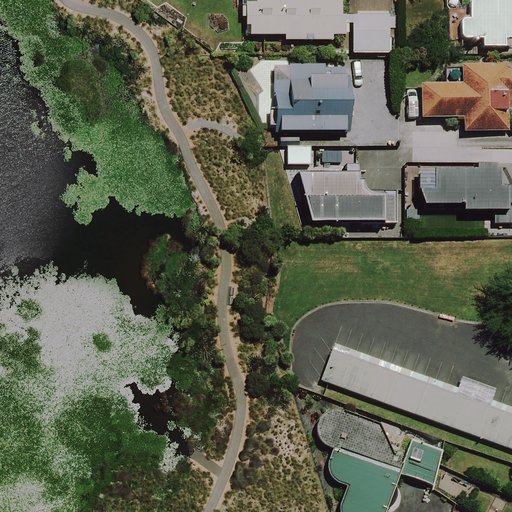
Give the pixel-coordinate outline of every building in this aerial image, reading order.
[(253,0),(253,8),(242,7),(242,12),(237,12),(237,22),(242,22),(242,30),(246,30),(246,38),(281,39),(281,43),(329,44),(329,38),(344,38),(345,18),(338,18),(338,0),(253,0)] [(511,2),(511,0),(473,0),(473,1),(464,2),(465,22),(455,22),(456,44),(478,43),(478,51),(502,50),(502,42),(511,41),(511,2)] [(385,16),(350,15),(350,57),(385,57),(385,16)] [(272,130),(272,137),(343,137),(344,110),(345,70),(288,68),(267,67),(262,63),(249,75),(261,89),(261,95),(256,95),(256,130),(272,130)] [(506,136),(505,91),(511,91),(511,63),(457,64),(457,86),(414,87),(415,123),(458,122),(458,138),(506,136)] [(511,399),(347,343),(333,384),(511,444),(511,399)] [(433,485),(447,445),(341,407),(334,408),(327,410),(320,415),(317,425),(318,432),(321,438),(325,442),(334,447),(330,458),(329,463),(331,467),(334,473),(338,477),(349,481),(342,498),(342,505),(343,511),(385,511),(399,473),(433,485)]
